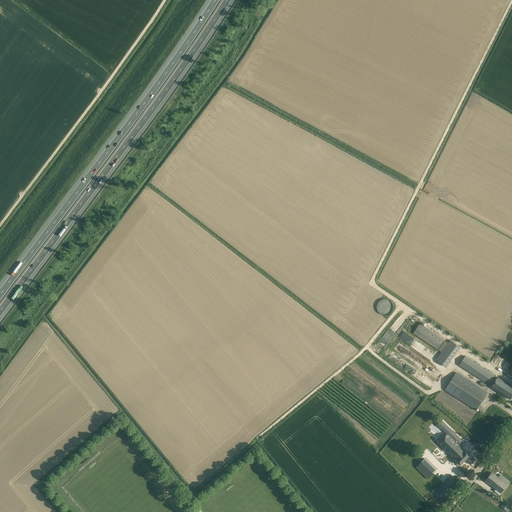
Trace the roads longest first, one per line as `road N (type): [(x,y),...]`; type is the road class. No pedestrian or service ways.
road 1 (motorway): [(0,315),(230,0)]
road 2 (motorway): [(215,0),(0,295)]
